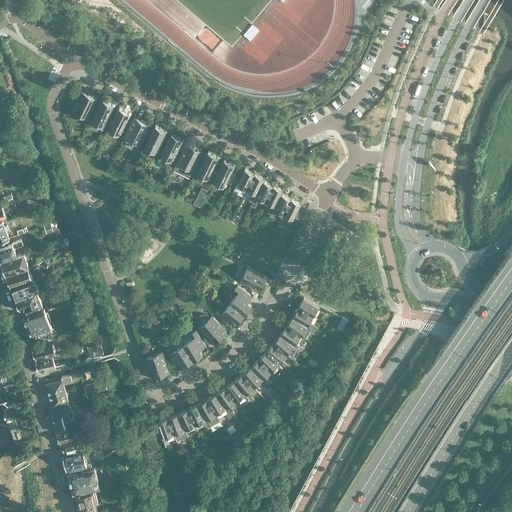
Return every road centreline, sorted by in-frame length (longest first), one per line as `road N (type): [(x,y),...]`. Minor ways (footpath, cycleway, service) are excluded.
road 1 (residential): [(327,195),(254,336),(202,379),(156,396),(51,112),(74,58)]
road 2 (residential): [(327,195),(74,58)]
road 3 (primary): [(511,277),(356,511)]
road 4 (primary): [(433,299),(428,325),(315,511)]
road 5 (residential): [(66,511),(37,384),(0,278)]
road 6 (primary): [(409,511),(511,349)]
road 7 (tertiary): [(417,164),(439,89),(483,0)]
road 8 (tertiary): [(467,0),(428,79),(404,162)]
